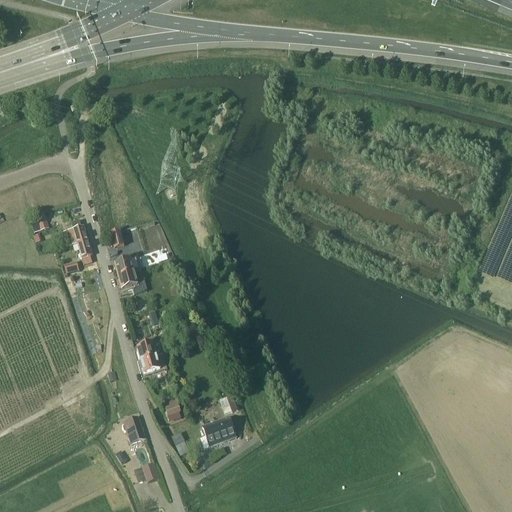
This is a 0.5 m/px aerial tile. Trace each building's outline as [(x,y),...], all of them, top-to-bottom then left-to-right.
[(35,219),(40,233),(48,231),(44,216),(35,219)] [(66,249),(76,246),(87,243),(84,230),(81,231),(79,223),(71,226),(72,232),(62,235),(66,249)] [(109,235),(113,250),(123,248),(119,232),(109,235)] [(92,258),(87,243),(76,246),(82,265),(89,263),(88,259),(92,258)] [(133,275),(133,274),(129,261),(113,266),(117,279),(133,275)] [(78,273),(76,265),(63,268),(66,277),(78,273)] [(147,293),(140,272),(133,274),(133,275),(117,279),(120,292),(131,289),(133,297),(147,293)] [(156,358),(152,345),(136,349),(140,362),(156,358)] [(159,371),(156,358),(140,362),(143,375),(159,371)] [(84,396),(74,401),(80,413),(90,408),(84,396)] [(235,396),(225,399),(226,400),(219,402),(223,416),(240,411),(235,396)] [(177,407),(164,411),(167,419),(180,415),(177,407)] [(229,419),(201,429),(205,439),(199,441),(203,452),(236,440),(229,419)] [(145,442),(138,420),(122,426),(123,428),(122,429),(123,433),(125,434),(130,447),(145,442)] [(142,470),(134,473),(138,484),(146,481),(148,485),(159,481),(154,466),(142,470)]
